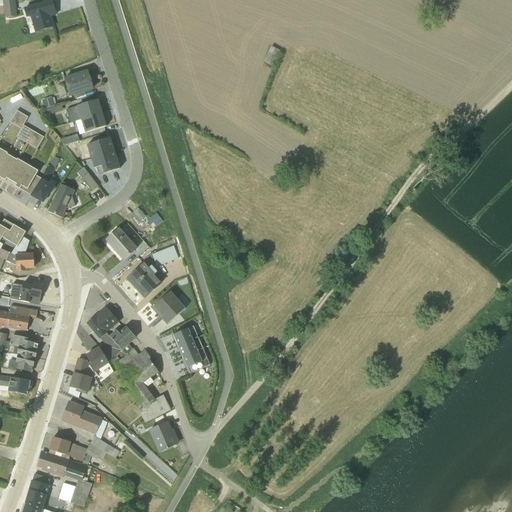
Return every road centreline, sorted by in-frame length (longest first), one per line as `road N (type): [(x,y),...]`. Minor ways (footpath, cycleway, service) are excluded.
road 1 (track): [(511,86),(418,171),(273,367)]
road 2 (residential): [(54,239),(123,197),(136,174),(88,0)]
road 3 (tertiary): [(11,511),(54,376),(72,278)]
road 4 (residential): [(72,278),(97,279),(151,343),(198,460)]
